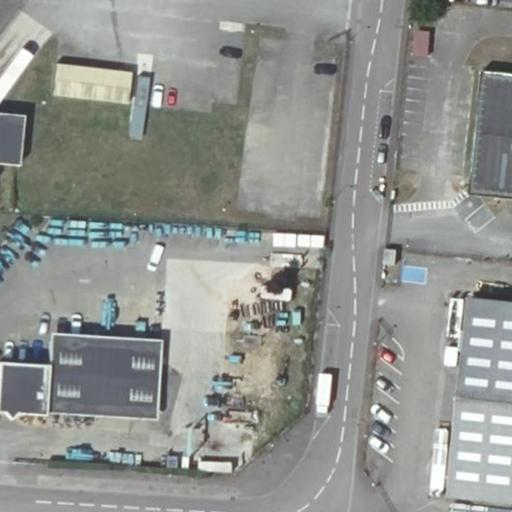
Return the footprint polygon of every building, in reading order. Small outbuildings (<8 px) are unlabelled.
[(55,64),(51,97),(127,106),(131,73),(55,64)] [(511,72),(475,69),(462,194),(511,198),(511,72)] [(0,116),(0,162),(17,164),(22,118),(0,116)] [(393,267),(395,251),(385,250),(384,266),(393,267)] [(511,511),(511,311),(462,308),(446,508),(511,511)] [(48,340),(156,347),(157,339),(49,332),(48,340)] [(156,347),(48,340),(46,367),(0,363),(0,415),(5,420),(13,415),(42,417),(42,415),(43,404),(155,411),(158,347),(156,347)] [(43,404),(42,415),(154,423),(155,411),(43,404)]
